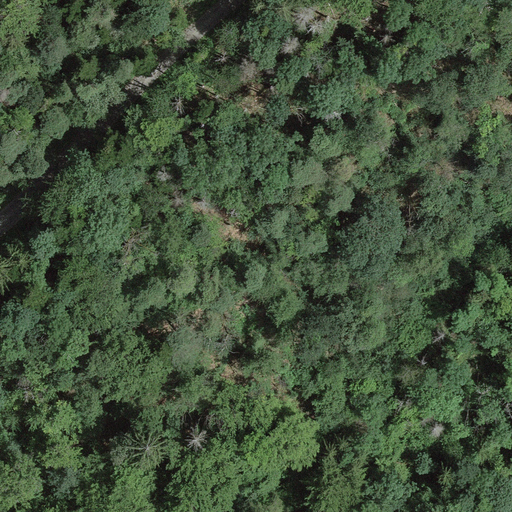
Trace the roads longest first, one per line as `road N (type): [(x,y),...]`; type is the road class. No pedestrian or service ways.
road 1 (track): [(229,511),(231,500),(357,414),(511,259)]
road 2 (residential): [(0,229),(114,104),(228,0)]
